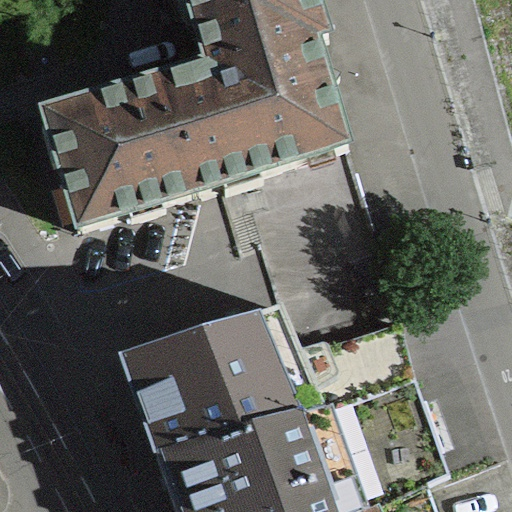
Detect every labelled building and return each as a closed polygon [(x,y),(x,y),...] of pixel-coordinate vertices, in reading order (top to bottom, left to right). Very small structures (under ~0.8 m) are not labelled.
[(258,191),(256,184),(343,158),(312,52),(323,49),(308,0),(300,0),(191,33),(203,74),(156,87),(191,203),(210,197),(219,195),(221,202),(258,191)] [(300,0),(171,0),(179,25),(181,27),(184,30),(187,31),(189,30),(191,33),(300,0)] [(39,122),(74,238),(191,203),(156,87),(94,106),(39,122)] [(278,317),(134,359),(123,382),(131,403),(153,464),(320,422),(319,418),(278,317)] [(320,422),(153,464),(167,504),(170,511),(387,511),(423,495),(445,484),(443,478),(441,479),(411,388),(381,398),(319,418),(320,422)] [(429,511),(423,495),(387,511),(429,511)]
